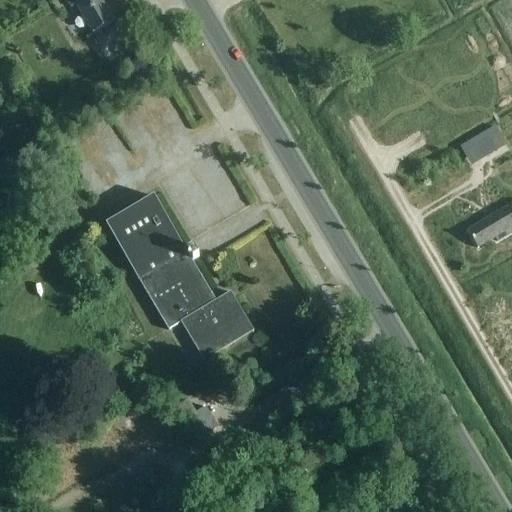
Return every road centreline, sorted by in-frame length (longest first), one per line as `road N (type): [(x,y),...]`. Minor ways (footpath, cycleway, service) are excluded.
road 1 (primary): [(498,511),(193,0)]
road 2 (residential): [(511,393),(351,116)]
